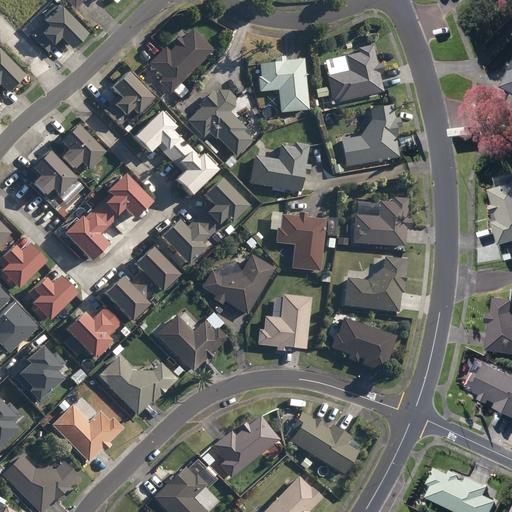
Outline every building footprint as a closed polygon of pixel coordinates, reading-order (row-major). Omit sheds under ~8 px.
[(89,27),(62,0),(59,4),(57,2),(47,12),(49,14),(45,17),(47,19),(34,32),(49,48),(65,33),(74,42),(89,27)] [(63,0),(72,9),(80,0),(97,0),(99,1),(99,0),(63,0)] [(155,84),(167,96),(210,52),(188,31),(178,41),(175,37),(168,45),(171,48),(166,53),(162,49),(145,65),(159,79),(155,84)] [(27,73),(0,45),(0,83),(1,82),(9,90),(27,73)] [(334,100),(335,104),(380,93),(376,75),(380,75),(377,65),(374,66),(369,46),(354,50),(355,54),(322,62),(326,77),(324,78),(329,101),(334,100)] [(275,92),(278,115),(306,112),(300,61),(282,62),(282,58),(271,59),(271,64),(256,65),(257,78),(254,79),(256,94),(275,92)] [(511,113),(511,64),(509,63),(504,72),(507,74),(499,90),(510,95),(504,109),(511,113)] [(155,96),(130,70),(114,85),(121,93),(107,107),(122,122),(137,108),(140,111),(155,96)] [(214,140),(232,158),(249,141),(241,133),(243,131),(227,114),(232,109),(232,99),(225,92),(214,92),(212,95),(209,92),(195,106),(197,109),(183,123),(200,140),(206,134),(212,142),(214,140)] [(337,141),(342,169),(395,159),(392,141),(395,140),(393,130),(397,129),(396,119),(391,119),(389,107),(366,111),(368,122),(356,138),(337,141)] [(178,125),(162,109),(136,134),(152,150),(158,145),(184,172),(179,177),(194,192),(220,168),(204,152),(200,156),(174,129),(178,125)] [(243,113),(247,119),(255,115),(252,109),(243,113)] [(279,121),(282,127),(288,124),(286,118),(279,121)] [(106,149),(80,123),(63,140),(71,148),(66,153),(77,165),(82,160),(89,166),(106,149)] [(246,185),(297,194),(300,176),(305,177),(307,167),(302,166),(305,146),(291,144),(290,149),(277,146),(274,161),(250,157),(246,185)] [(78,176),(52,149),(34,166),(43,174),(37,180),(48,191),(54,185),(61,192),(78,176)] [(223,166),(227,170),(232,166),(227,162),(223,166)] [(329,168),(332,175),(341,173),(339,165),(329,168)] [(83,214),(65,231),(92,259),(110,241),(100,231),(127,206),(136,216),(154,199),(127,172),(109,189),(112,192),(86,217),(83,214)] [(163,235),(190,262),(208,245),(202,240),(228,214),(234,220),(251,204),(224,176),(207,193),(214,200),(188,225),(181,218),(163,235)] [(511,243),(511,184),(488,192),(492,208),(488,209),(490,217),(495,216),(497,223),(491,225),(498,248),(511,243)] [(349,245),(401,249),(403,230),(406,230),(407,221),(403,220),(404,200),(390,199),(389,204),(375,202),(374,218),(351,216),(349,245)] [(288,271),(317,274),(318,268),(321,268),(322,260),(319,259),(323,221),(303,219),(304,215),(294,214),(294,218),(278,216),(276,230),(273,229),(272,245),(291,247),(290,256),(287,256),(286,263),(289,263),(288,271)] [(0,242),(12,231),(0,218),(0,242)] [(334,235),(341,235),(342,228),(335,227),(334,235)] [(250,238),(255,244),(261,239),(256,233),(250,238)] [(242,244),(248,251),(253,245),(247,239),(242,244)] [(17,283),(20,286),(48,259),(31,241),(22,249),(16,243),(0,258),(0,263),(4,268),(3,269),(4,270),(0,274),(0,275),(12,287),(17,283)] [(107,291),(134,319),(151,302),(148,298),(160,286),(164,290),(182,272),(155,245),(137,262),(144,269),(131,282),(124,274),(107,291)] [(221,303),(243,317),(271,270),(248,256),(237,274),(218,279),(207,272),(197,289),(212,298),(209,302),(218,307),(221,303)] [(340,307),(395,314),(398,295),(400,295),(405,261),(381,258),(379,270),(363,282),(344,279),(340,307)] [(48,314),(51,318),(79,291),(62,274),(53,281),(48,276),(28,295),(36,303),(31,308),(42,319),(48,314)] [(318,284),(327,284),(327,277),(319,276),(318,284)] [(0,343),(6,349),(36,319),(12,295),(0,306),(0,343)] [(272,352),(283,354),(284,350),(302,352),(308,299),(279,296),(276,320),(261,318),(260,332),(255,331),(253,347),(273,349),(272,352)] [(485,353),(511,356),(511,317),(510,315),(511,303),(493,300),(490,316),(486,316),(484,326),(489,326),(485,353)] [(86,310),(68,328),(95,355),(113,338),(110,334),(122,323),(105,306),(93,318),(86,310)] [(153,337),(189,373),(202,361),(204,363),(211,355),(209,353),(224,339),(213,329),(209,332),(200,323),(190,334),(173,317),(153,337)] [(358,366),(381,374),(393,338),(339,319),(333,336),(332,336),(327,349),(346,356),(344,361),(354,364),(355,359),(360,361),(358,366)] [(143,321),(139,325),(143,329),(147,325),(143,321)] [(31,389),(40,399),(66,377),(58,369),(63,365),(44,344),(29,357),(33,361),(21,372),(34,386),(31,389)] [(95,377),(134,417),(148,404),(149,405),(174,382),(157,365),(148,373),(129,373),(114,358),(95,377)] [(178,365),(173,370),(177,374),(182,369),(178,365)] [(493,410),(511,419),(511,379),(484,365),(479,377),(474,374),(466,391),(479,398),(477,402),(485,406),(488,402),(495,406),(493,410)] [(89,374),(81,366),(71,377),(79,384),(89,374)] [(8,405),(0,395),(0,444),(21,427),(13,418),(20,413),(11,403),(8,405)] [(48,427),(84,465),(98,451),(100,454),(107,447),(105,445),(119,431),(105,416),(101,419),(95,413),(89,419),(86,417),(83,421),(69,407),(48,427)] [(286,443),(340,476),(355,453),(344,446),(349,439),(328,426),(325,431),(318,427),(320,424),(312,419),(310,422),(298,414),(288,430),(293,432),(286,443)] [(216,466),(227,480),(275,442),(256,418),(244,428),(241,424),(235,429),(237,433),(231,438),(227,433),(209,447),(221,462),(216,466)] [(207,451),(201,457),(208,464),(214,459),(207,451)] [(27,511),(40,511),(50,502),(51,503),(58,496),(61,499),(69,492),(67,489),(75,480),(60,464),(52,472),(32,471),(18,457),(0,474),(0,478),(4,482),(2,484),(7,489),(9,487),(30,509),(27,511)] [(305,457),(299,463),(305,468),(311,461),(305,457)] [(425,497),(454,511),(490,511),(496,501),(483,495),(487,487),(466,477),(463,482),(457,479),(458,475),(449,470),(447,474),(433,467),(425,484),(430,487),(425,497)] [(150,499),(162,511),(201,511),(189,500),(203,487),(192,476),(190,478),(181,469),(170,480),(167,477),(160,484),(163,487),(150,499)] [(306,511),(318,500),(307,489),(307,490),(295,478),(261,511),(306,511)]
